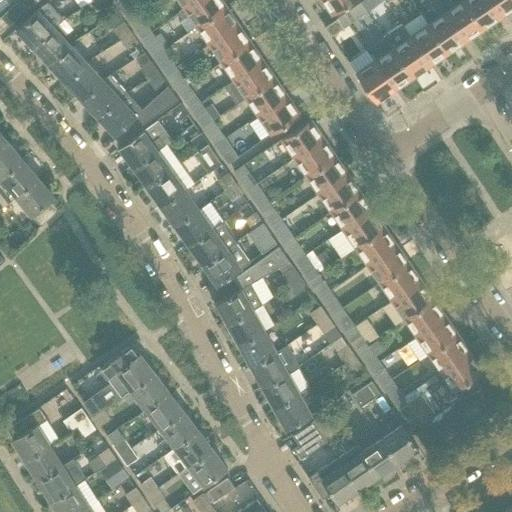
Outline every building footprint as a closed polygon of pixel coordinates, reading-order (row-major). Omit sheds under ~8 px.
[(2,17),(10,26),(26,10),(36,4),(33,0),(20,0),(18,2),(2,17)] [(108,0),(93,0),(99,10),(110,3),(108,0)] [(125,0),(118,5),(130,22),(139,16),(128,0),(125,0)] [(178,0),(185,9),(199,0),(178,0)] [(199,0),(185,9),(198,28),(227,9),(220,0),(199,0)] [(322,0),(333,15),(354,0),(322,0)] [(380,0),(363,0),(361,2),(367,10),(381,1),(380,0)] [(449,0),(438,0),(446,12),(465,39),(484,27),(465,0),(463,0),(454,7),(449,0)] [(491,0),(465,0),(484,27),(501,15),(491,0)] [(511,0),(491,0),(501,15),(511,7),(511,0)] [(46,1),(30,16),(15,29),(16,30),(17,29),(33,46),(52,28),(62,19),(46,1)] [(361,2),(347,11),(353,20),(367,10),(361,2)] [(198,28),(210,46),(239,27),(227,9),(198,28)] [(446,12),(428,24),(447,52),(465,39),(446,12)] [(139,16),(130,22),(138,33),(147,27),(139,16)] [(324,27),(330,36),(343,28),(337,19),(324,27)] [(113,28),(121,40),(122,39),(131,33),(123,22),(113,28)] [(401,23),(384,35),(393,48),(412,76),(430,64),(411,36),(410,36),(401,23)] [(428,24),(411,36),(430,64),(447,52),(428,24)] [(210,46),(222,63),(251,44),(239,27),(210,46)] [(33,46),(50,64),(69,46),(52,28),(33,46)] [(122,39),(121,40),(127,49),(137,42),(131,33),(122,39)] [(142,41),(154,58),(164,51),(152,34),(142,41)] [(222,63),(234,80),(262,60),(251,44),(222,63)] [(50,64),(66,82),(86,63),(69,46),(50,64)] [(393,48),(374,61),(393,89),(412,76),(393,48)] [(164,51),(154,58),(162,69),(172,62),(164,51)] [(234,80),(247,98),(275,79),(262,60),(234,80)] [(151,61),(140,69),(147,80),(150,78),(158,73),(159,72),(151,61)] [(393,89),(374,61),(356,73),(375,101),(393,89)] [(66,82),(83,99),(102,81),(86,63),(66,82)] [(167,76),(179,93),(188,87),(176,70),(167,76)] [(150,78),(147,80),(153,87),(154,90),(165,82),(166,82),(159,72),(158,73),(150,78)] [(102,81),(83,99),(99,117),(119,99),(126,92),(109,74),(102,81)] [(247,98),(259,116),(287,97),(275,79),(247,98)] [(167,86),(142,109),(143,110),(151,118),(176,100),(169,88),(168,87),(167,86)] [(188,87),(179,93),(187,104),(196,97),(188,87)] [(287,97),(259,116),(271,134),(299,114),(287,97)] [(119,99),(99,117),(115,134),(114,135),(115,136),(137,116),(136,115),(135,116),(119,99)] [(170,109),(168,110),(176,122),(179,120),(187,114),(188,114),(180,103),(179,103),(170,109)] [(204,110),(195,117),(203,128),(212,122),(204,110)] [(281,138),(294,157),(322,138),(310,119),(281,138)] [(212,122),(203,128),(211,139),(220,132),(212,122)] [(120,147),(134,168),(156,152),(165,146),(159,137),(150,143),(142,132),(143,131),(142,130),(118,147),(119,148),(120,147)] [(208,145),(200,133),(190,140),(198,152),(208,145)] [(294,157),(306,175),(335,156),(322,138),(294,157)] [(0,146),(0,175),(1,177),(22,159),(6,141),(0,146)] [(216,147),(228,165),(238,158),(226,141),(216,147)] [(221,163),(208,145),(198,152),(195,154),(208,172),(221,163)] [(134,168),(148,188),(170,172),(156,152),(134,168)] [(306,175),(319,193),(347,174),(335,156),(306,175)] [(0,194),(9,186),(17,195),(37,178),(22,159),(1,177),(0,177),(0,194)] [(244,166),(234,173),(242,184),(252,177),(244,166)] [(148,188),(162,207),(184,191),(170,172),(148,188)] [(217,179),(225,191),(234,185),(226,173),(217,179)] [(319,193),(330,210),(359,191),(347,174),(319,193)] [(37,178),(17,195),(32,213),(31,214),(32,215),(33,214),(41,224),(40,225),(41,225),(60,209),(59,208),(58,208),(50,199),(54,196),(54,195),(53,196),(37,178)] [(234,185),(225,191),(232,200),(241,194),(234,185)] [(250,196),(258,208),(268,201),(260,190),(250,196)] [(162,207),(176,227),(198,211),(184,191),(162,207)] [(330,210),(343,228),(371,209),(359,191),(330,210)] [(268,201),(258,208),(267,221),(277,214),(268,201)] [(343,228),(355,246),(383,227),(371,209),(343,228)] [(176,227),(190,246),(212,230),(198,211),(176,227)] [(255,215),(246,221),(253,231),(262,225),(255,215)] [(262,225),(253,231),(259,240),(268,234),(262,225)] [(274,231),(282,243),(292,237),(284,225),(274,231)] [(355,246),(367,264),(396,245),(383,227),(355,246)] [(190,246),(204,266),(226,250),(212,230),(190,246)] [(292,237),(282,243),(291,256),(300,249),(292,237)] [(226,250),(204,266),(202,267),(203,269),(204,272),(206,274),(207,277),(209,279),(210,278),(212,276),(217,283),(216,284),(216,285),(249,262),(236,243),(226,250)] [(367,264),(379,282),(408,263),(396,245),(367,264)] [(233,291),(215,301),(216,302),(217,301),(229,322),(252,309),(262,303),(272,296),(261,277),(288,261),(278,246),(232,279),(239,288),(233,291)] [(312,251),(295,262),(299,267),(307,279),(317,273),(323,268),(312,251)] [(288,261),(278,267),(282,274),(292,267),(288,261)] [(379,282),(392,300),(420,281),(408,263),(379,282)] [(282,274),(290,286),(300,278),(292,267),(282,274)] [(317,273),(307,279),(316,292),(325,285),(317,273)] [(300,278),(290,286),(296,295),(307,287),(300,278)] [(392,300),(404,318),(432,298),(420,281),(392,300)] [(323,303),(331,315),(341,308),(333,297),(323,303)] [(404,318),(416,336),(444,316),(432,298),(404,318)] [(309,313),(317,325),(319,324),(327,318),(319,306),(309,313)] [(341,308),(331,315),(340,328),(350,321),(341,308)] [(229,322),(240,343),(264,330),(252,309),(229,322)] [(416,336),(428,353),(456,334),(444,316),(416,336)] [(319,324),(317,325),(323,334),(334,327),(327,318),(319,324)] [(240,343),(252,364),(276,351),(264,330),(240,343)] [(347,339),(355,350),(365,344),(357,332),(347,339)] [(428,353),(440,371),(469,352),(456,334),(428,353)] [(122,397),(132,389),(154,373),(140,355),(141,354),(140,353),(140,354),(133,345),(134,344),(133,343),(100,368),(122,397)] [(252,364),(264,385),(291,369),(298,365),(287,344),(280,348),(276,351),(252,364)] [(365,344),(355,350),(364,363),(374,357),(365,344)] [(336,353),(344,365),(346,363),(355,357),(347,346),(336,353)] [(469,352),(440,371),(461,401),(481,387),(473,377),(482,371),(469,352)] [(346,363),(344,365),(350,374),(361,366),(355,357),(346,363)] [(291,369),(264,385),(276,406),(299,393),(295,385),(306,379),(298,365),(291,369)] [(372,374),(380,386),(389,379),(381,368),(372,374)] [(132,389),(147,408),(168,392),(154,373),(132,389)] [(389,379),(380,386),(388,399),(398,392),(389,379)] [(366,384),(351,394),(358,406),(379,392),(371,381),(366,384)] [(147,408),(161,427),(182,410),(168,392),(147,408)] [(299,393),(276,406),(287,426),(286,427),(287,428),(312,414),(312,413),(311,413),(299,393)] [(343,395),(332,403),(342,416),(353,408),(343,395)] [(419,396),(398,410),(407,423),(416,416),(422,425),(433,418),(419,396)] [(84,406),(91,416),(102,408),(95,399),(84,406)] [(23,418),(6,429),(6,430),(8,429),(13,438),(12,439),(12,440),(13,439),(26,460),(49,445),(59,439),(46,420),(39,408),(23,418)] [(70,416),(63,421),(70,430),(77,425),(88,418),(81,408),(70,416)] [(102,408),(91,416),(98,427),(110,419),(102,408)] [(161,427),(176,446),(197,430),(182,410),(161,427)] [(322,415),(312,422),(319,432),(329,425),(322,415)] [(88,418),(77,425),(85,437),(96,429),(88,418)] [(291,436),(298,445),(319,432),(312,422),(291,436)] [(400,425),(381,439),(396,461),(416,448),(416,449),(417,448),(401,424),(399,425),(400,425)] [(319,432),(298,445),(293,449),(300,459),(336,435),(329,425),(319,432)] [(179,474),(190,465),(211,449),(197,430),(176,446),(164,455),(179,474)] [(123,438),(112,445),(119,455),(129,447),(123,438)] [(381,439),(361,452),(376,475),(396,461),(381,439)] [(26,460),(39,480),(62,465),(49,445),(26,460)] [(337,458),(341,465),(357,488),(376,475),(361,452),(356,445),(337,458)] [(129,447),(119,455),(127,465),(137,458),(129,447)] [(108,448),(98,455),(105,465),(115,458),(108,448)] [(211,449),(190,465),(204,483),(203,484),(203,485),(227,467),(227,466),(225,467),(211,449)] [(62,465),(39,480),(52,500),(75,485),(86,478),(73,458),(62,465)] [(341,465),(337,458),(308,478),(322,499),(330,493),(337,503),(338,502),(337,501),(357,488),(341,465)] [(150,477),(140,485),(147,494),(157,487),(150,477)] [(234,487),(227,477),(207,490),(214,500),(234,487)] [(52,500),(59,511),(77,511),(88,506),(75,485),(52,500)] [(135,487),(125,495),(132,505),(142,497),(135,487)] [(157,487),(147,494),(154,505),(164,498),(157,487)] [(192,501),(199,511),(208,505),(201,494),(192,501)] [(142,497),(132,505),(137,511),(142,511),(149,507),(142,497)] [(265,511),(256,498),(235,511),(265,511)]
